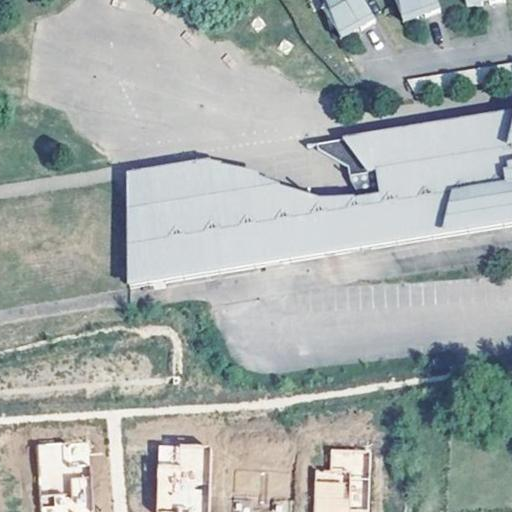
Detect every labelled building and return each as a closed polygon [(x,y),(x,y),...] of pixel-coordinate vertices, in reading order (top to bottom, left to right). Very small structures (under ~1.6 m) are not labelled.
[(357,18),(363,29),(376,22),(364,0),(325,0),(328,5),(325,7),(329,17),(332,15),(342,38),(356,33),(351,22),(357,18)] [(422,5),(426,16),(441,11),(436,0),(399,0),(403,22),(419,19),(416,7),(422,5)] [(419,19),(426,16),(422,5),(416,7),(419,19)] [(356,33),(363,29),(357,18),(351,22),(356,33)] [(511,62),(410,79),(417,93),(511,77),(511,62)] [(203,162),(132,173),(143,246),(130,247),(131,286),(511,224),(511,114),(360,138),(384,164),(390,197),(362,201),(321,209),(286,214),(283,194),(246,187),(244,184),(205,176),(203,162)] [(352,181),(362,201),(390,197),(384,164),(360,138),(318,144),(320,152),(349,168),(352,181)] [(286,214),(321,209),(320,200),(261,180),(257,175),(224,167),(223,164),(203,162),(205,176),(244,184),(246,187),(283,194),(286,214)] [(128,174),(130,247),(143,246),(132,173),(128,174)] [(88,442),(68,443),(70,466),(90,465),(88,442)] [(39,511),(84,511),(93,511),(90,465),(70,466),(68,443),(36,445),(39,511)] [(428,511),(430,447),(403,445),(402,463),(386,463),(384,509),(399,510),(399,511),(428,511)] [(208,511),(210,463),(158,461),(156,511),(208,511)] [(368,511),(371,465),(330,463),(329,484),(314,483),(312,511),(368,511)] [(24,511),(22,477),(0,478),(0,511),(24,511)] [(288,511),(290,480),(231,478),(230,511),(288,511)]
